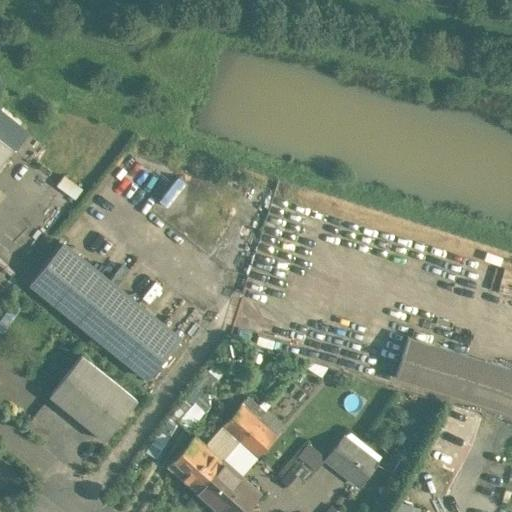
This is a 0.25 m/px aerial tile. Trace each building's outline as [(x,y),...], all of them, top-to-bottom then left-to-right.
[(0,137),(0,163),(12,148),(0,137)] [(179,336),(62,242),(30,282),(147,377),(179,336)] [(511,367),(408,336),(395,375),(511,410),(511,367)] [(136,399),(81,354),(49,395),(104,439),(136,399)] [(247,396),(222,425),(239,441),(265,412),(247,396)] [(193,403),(177,421),(189,431),(205,414),(193,403)] [(265,412),(239,441),(247,448),(257,457),(276,435),(269,428),(275,421),(265,412)] [(222,425),(205,444),(194,435),(167,465),(195,490),(239,441),(222,425)] [(241,511),(259,493),(230,467),(247,448),(239,441),(195,490),(219,511),(241,511)] [(371,469),(338,443),(326,458),(359,484),(371,469)] [(301,458),(285,475),(295,485),(312,468),(301,458)] [(390,511),(417,511),(420,504),(396,496),(390,511)]
